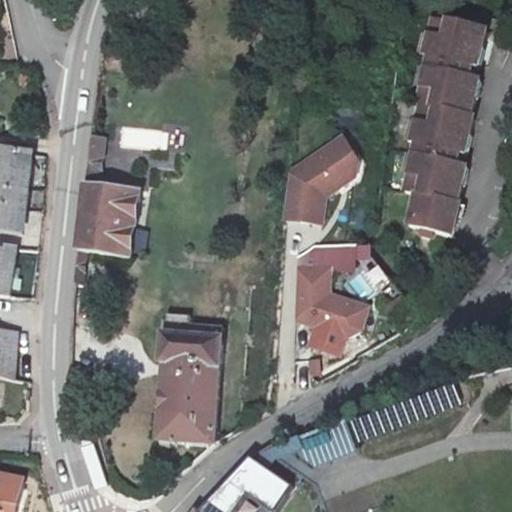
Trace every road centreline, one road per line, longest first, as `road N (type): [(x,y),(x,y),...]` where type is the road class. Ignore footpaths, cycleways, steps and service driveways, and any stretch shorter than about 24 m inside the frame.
road 1 (residential): [(174,511),(253,439),(465,315),(511,276)]
road 2 (tertiary): [(82,71),(67,134),(52,346),(61,439)]
